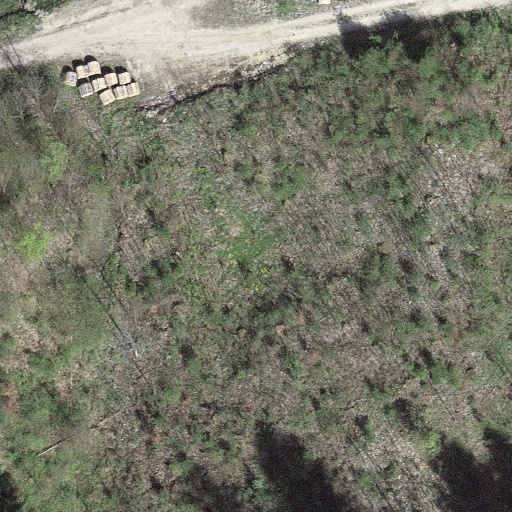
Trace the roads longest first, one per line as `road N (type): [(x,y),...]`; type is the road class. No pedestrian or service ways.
road 1 (track): [(446,0),(185,51),(28,49)]
road 2 (track): [(180,0),(0,55)]
